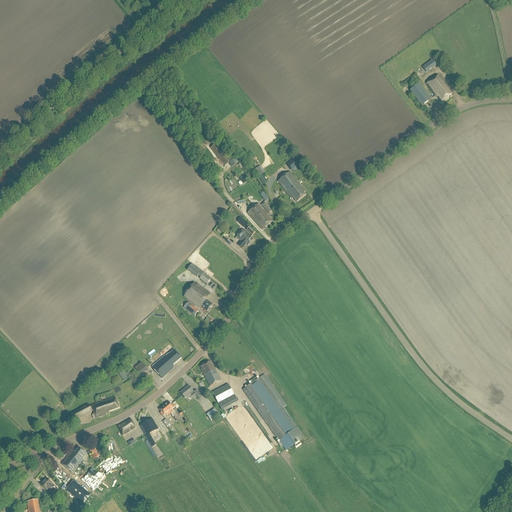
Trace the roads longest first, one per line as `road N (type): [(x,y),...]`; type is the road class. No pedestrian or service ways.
road 1 (tertiary): [(47,450),(139,407),(171,382),(220,330),(265,250),(312,212)]
road 2 (tertiary): [(511,438),(429,374),(312,212)]
road 3 (track): [(187,0),(0,153)]
road 4 (tertiary): [(312,212),(448,115),(511,99)]
